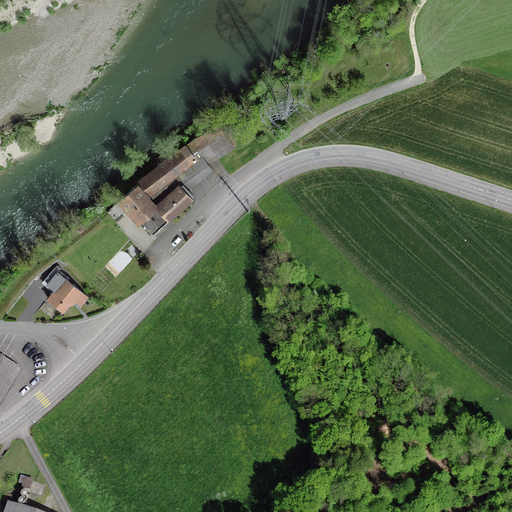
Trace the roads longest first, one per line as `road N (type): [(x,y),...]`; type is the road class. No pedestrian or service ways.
road 1 (residential): [(511,201),(357,154),(294,164),(257,184),(81,363)]
road 2 (track): [(247,168),(322,117),(418,79),(412,22),(424,0)]
